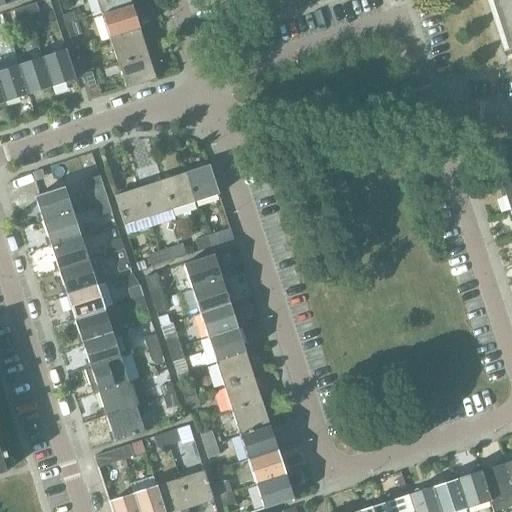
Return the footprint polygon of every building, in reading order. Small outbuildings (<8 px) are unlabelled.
[(96,0),(101,15),(131,6),(129,0),(96,0)] [(511,0),(486,0),(503,51),(503,52),(511,49),(511,0)] [(35,3),(25,6),(29,18),(39,15),(35,3)] [(29,18),(25,6),(13,10),(17,22),(29,18)] [(101,15),(109,40),(139,30),(131,6),(101,15)] [(62,15),(66,27),(77,23),(73,12),(62,15)] [(77,23),(66,27),(69,38),(81,34),(77,23)] [(109,40),(118,64),(147,55),(139,30),(109,40)] [(65,51),(42,58),(51,88),(75,80),(65,51)] [(147,55),(118,64),(126,89),(155,79),(147,55)] [(42,58),(18,66),(28,95),(51,88),(42,58)] [(78,64),(82,76),(94,72),(90,61),(78,64)] [(18,66),(0,71),(0,90),(4,103),(28,95),(18,66)] [(94,72),(82,76),(90,101),(101,97),(94,72)] [(209,165),(186,173),(195,202),(218,195),(209,165)] [(186,173),(161,181),(171,210),(195,202),(186,173)] [(88,180),(96,204),(107,201),(99,176),(88,180)] [(161,181),(138,189),(147,218),(171,210),(161,181)] [(511,183),(501,187),(509,211),(511,210),(511,183)] [(34,197),(42,222),(72,212),(64,188),(34,197)] [(147,218),(138,189),(114,196),(124,226),(147,218)] [(107,201),(96,204),(99,216),(111,212),(107,201)] [(42,222),(50,246),(80,237),(72,212),(42,222)] [(229,229),(206,236),(209,248),(233,240),(229,229)] [(209,248),(206,236),(194,240),(198,252),(209,248)] [(50,246),(58,271),(88,261),(80,237),(50,246)] [(109,243),(112,253),(123,250),(119,239),(109,243)] [(182,244),(158,252),(162,264),(174,260),(173,259),(185,255),(182,244)] [(123,250),(112,253),(116,264),(126,260),(123,250)] [(162,264),(158,252),(147,256),(151,267),(162,264)] [(183,265),(191,289),(221,280),(213,255),(183,265)] [(58,271),(66,295),(96,286),(88,261),(58,271)] [(191,289),(199,314),(229,304),(221,280),(191,289)] [(66,295),(74,320),(104,310),(96,286),(66,295)] [(127,290),(131,301),(142,297),(138,286),(127,290)] [(149,291),(152,302),(163,298),(160,287),(149,291)] [(142,297),(131,301),(135,312),(146,308),(142,297)] [(163,298),(152,302),(156,313),(167,310),(163,298)] [(199,314),(207,338),(237,329),(229,304),(199,314)] [(74,320),(82,344),(112,335),(104,310),(74,320)] [(207,338),(215,363),(245,353),(237,329),(207,338)] [(82,344),(90,369),(120,359),(112,335),(82,344)] [(145,338),(148,350),(158,346),(155,335),(145,338)] [(165,339),(168,351),(180,347),(176,336),(165,339)] [(158,346),(148,350),(151,360),(161,357),(158,346)] [(180,347),(168,351),(172,362),(183,359),(180,347)] [(215,363),(223,387),(253,377),(245,353),(215,363)] [(90,369),(98,393),(128,383),(120,359),(90,369)] [(223,387),(231,412),(261,402),(253,377),(223,387)] [(98,393),(106,418),(136,408),(128,383),(98,393)] [(158,387),(163,399),(174,395),(170,383),(158,387)] [(180,389),(184,400),(195,396),(192,386),(180,389)] [(174,395),(163,399),(166,409),(178,405),(174,395)] [(195,396),(184,400),(187,411),(199,407),(195,396)] [(231,412),(239,436),(269,426),(261,402),(231,412)] [(136,408),(106,418),(114,442),(144,432),(136,408)] [(239,436),(247,460),(277,451),(269,426),(239,436)] [(176,430),(164,433),(168,444),(179,441),(176,430)] [(168,444),(164,433),(153,437),(156,448),(168,444)] [(200,436),(203,448),(214,444),(211,433),(200,436)] [(141,441),(117,449),(121,461),(145,453),(141,441)] [(214,444),(203,448),(207,459),(218,455),(214,444)] [(121,461),(117,449),(94,457),(97,468),(121,461)] [(247,460),(255,485),(285,475),(277,451),(247,460)] [(511,485),(505,464),(480,472),(490,501),(511,494),(511,485)] [(203,471),(179,479),(189,508),(213,501),(203,471)] [(480,472),(456,480),(465,509),(490,501),(480,472)] [(285,475),(255,485),(263,509),(293,500),(285,475)] [(179,479),(156,487),(164,511),(177,511),(189,508),(179,479)] [(456,480),(431,488),(439,511),(457,511),(465,509),(456,480)] [(216,485),(219,497),(231,493),(227,481),(216,485)] [(164,511),(156,487),(132,494),(137,511),(164,511)] [(439,511),(431,488),(407,496),(412,511),(439,511)] [(231,493),(219,497),(223,508),(235,504),(231,493)] [(137,511),(132,494),(108,502),(111,511),(137,511)] [(412,511),(407,496),(382,504),(385,511),(412,511)]
